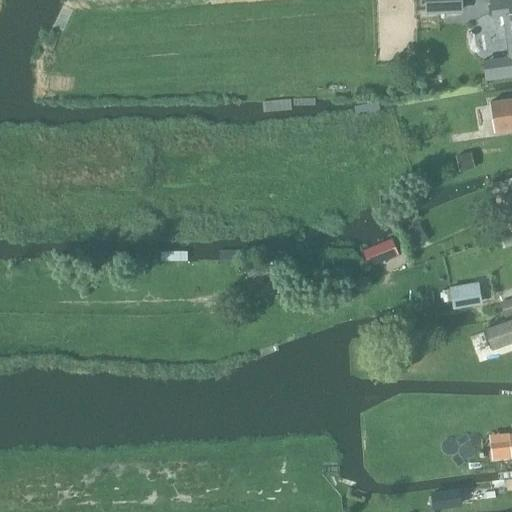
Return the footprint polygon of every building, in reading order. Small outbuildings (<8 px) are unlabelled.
[(426,0),(426,10),(462,8),(462,0),(426,0)] [(486,79),(511,75),(511,0),(490,0),(493,14),(494,14),(500,14),(503,16),(507,18),(511,21),(509,27),(508,32),(509,40),(511,45),(511,53),(511,54),(509,57),(505,60),(501,61),(497,63),(489,64),(484,64),(486,79)] [(495,132),(511,129),(511,99),(490,103),(495,132)] [(470,152),(457,156),(461,171),(474,168),(470,152)] [(511,215),(511,193),(501,197),(507,218),(511,215)] [(421,224),(406,231),(414,247),(429,239),(421,224)] [(364,250),(370,266),(399,255),(392,238),(364,250)] [(450,289),(454,308),(481,303),(478,284),(450,289)] [(511,299),(501,303),(505,317),(511,314),(511,299)] [(511,319),(485,329),(492,350),(511,342),(511,319)] [(510,440),(492,442),(493,459),(511,457),(511,432),(510,433),(510,440)] [(430,494),(432,508),(460,505),(458,490),(430,494)]
